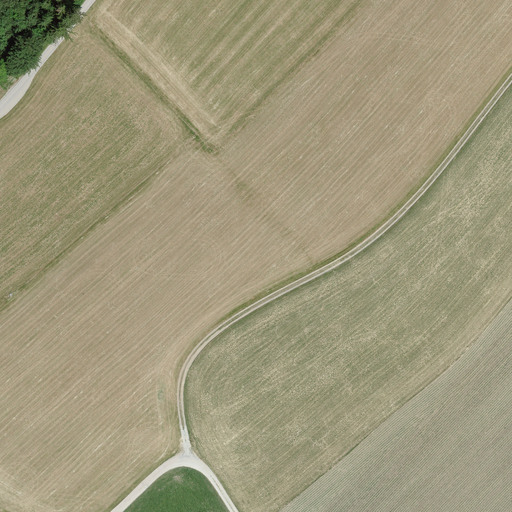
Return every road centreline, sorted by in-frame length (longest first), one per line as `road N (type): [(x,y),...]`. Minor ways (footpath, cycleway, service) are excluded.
road 1 (track): [(511,76),(383,229),(206,336),(177,379),(182,457)]
road 2 (track): [(110,511),(152,469),(182,457),(202,463),(233,511)]
road 3 (residential): [(0,109),(91,0)]
